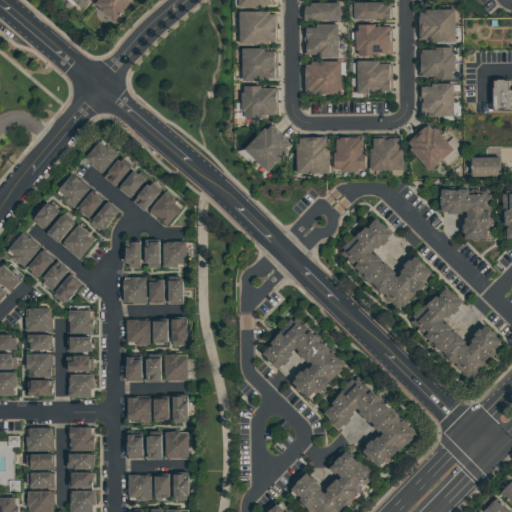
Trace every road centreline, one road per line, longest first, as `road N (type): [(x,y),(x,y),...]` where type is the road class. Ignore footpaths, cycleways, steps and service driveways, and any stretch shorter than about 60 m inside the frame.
road 1 (residential): [(99,89),(291,258),(470,436)]
road 2 (residential): [(114,511),(111,268),(135,216)]
road 3 (residential): [(186,0),(0,204)]
road 4 (residential): [(247,511),(247,502),(306,437),(248,373),(247,310)]
road 5 (residential): [(352,192),(393,199),(493,300),(511,278)]
road 6 (residential): [(0,4),(99,89)]
road 7 (residential): [(404,122),(403,0)]
road 8 (residential): [(297,0),(297,121)]
